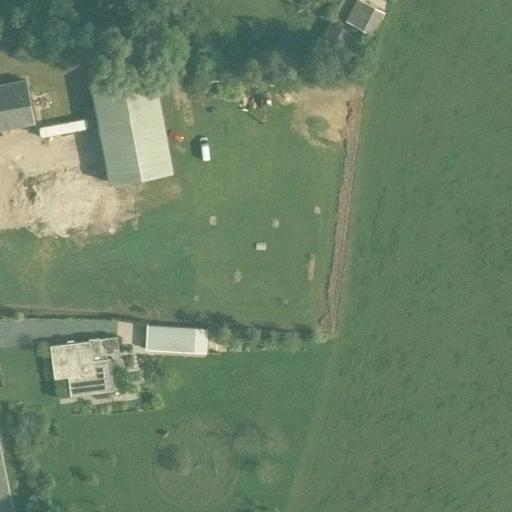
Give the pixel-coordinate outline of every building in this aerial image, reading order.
[(372,35),(384,12),(360,0),(356,0),(345,22),(372,35)] [(340,57),(352,33),(329,21),(317,45),(340,57)] [(172,172),(153,73),(91,85),(109,184),(172,172)] [(0,129),(33,124),(24,81),(0,85),(0,129)] [(107,191),(95,193),(90,165),(26,178),(34,226),(99,214),(98,211),(110,209),(107,191)] [(145,349),(193,352),(194,327),(146,324),(145,349)] [(88,338),(88,341),(52,345),(55,379),(68,377),(70,395),(113,390),(109,358),(106,358),(105,354),(118,353),(116,335),(99,338),(99,337),(88,338)]
